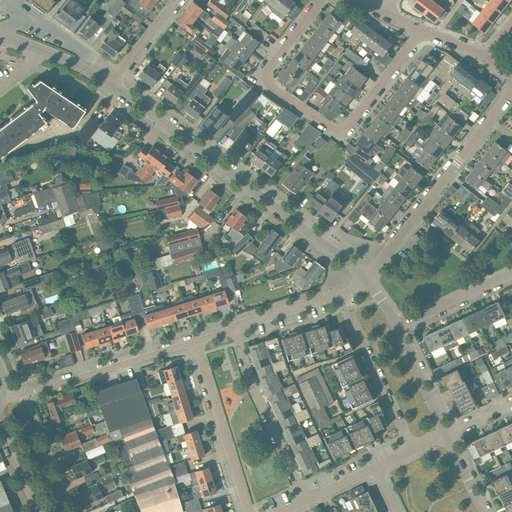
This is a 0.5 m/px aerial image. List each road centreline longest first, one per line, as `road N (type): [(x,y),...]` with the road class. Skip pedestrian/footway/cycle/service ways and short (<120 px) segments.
road 1 (unclassified): [(364,277),(113,84)]
road 2 (residential): [(364,277),(511,90)]
road 3 (residential): [(195,342),(12,396)]
road 4 (residential): [(342,130),(265,80),(321,0)]
road 5 (residential): [(307,500),(237,328)]
road 6 (residential): [(247,511),(195,342)]
road 7 (residential): [(410,451),(340,297)]
road 8 (residential): [(396,329),(511,273)]
road 9 (residential): [(342,130),(419,29)]
